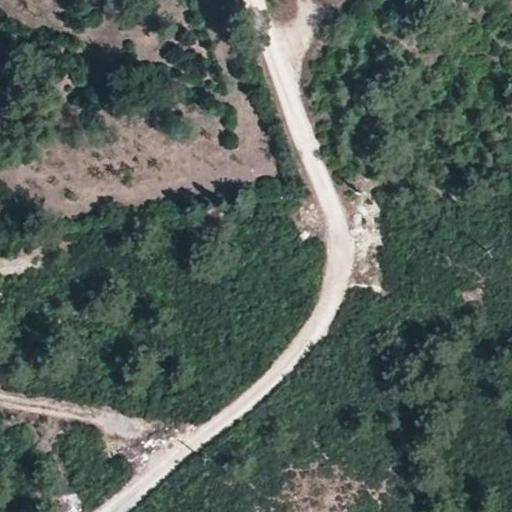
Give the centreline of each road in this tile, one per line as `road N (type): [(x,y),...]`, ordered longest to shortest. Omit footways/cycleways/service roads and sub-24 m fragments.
road 1 (unclassified): [(116,511),(225,424),(294,355),(335,287),(331,206),(249,0)]
road 2 (track): [(0,404),(138,428),(180,454)]
